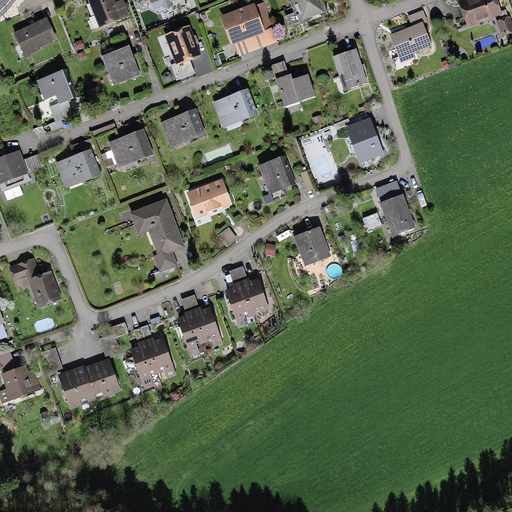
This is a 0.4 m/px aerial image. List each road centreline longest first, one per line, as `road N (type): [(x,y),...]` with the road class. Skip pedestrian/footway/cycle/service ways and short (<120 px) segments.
road 1 (residential): [(368,18),(408,164),(283,219),(183,287),(102,319),(84,313),(50,242),(0,253)]
road 2 (residential): [(29,144),(368,18)]
